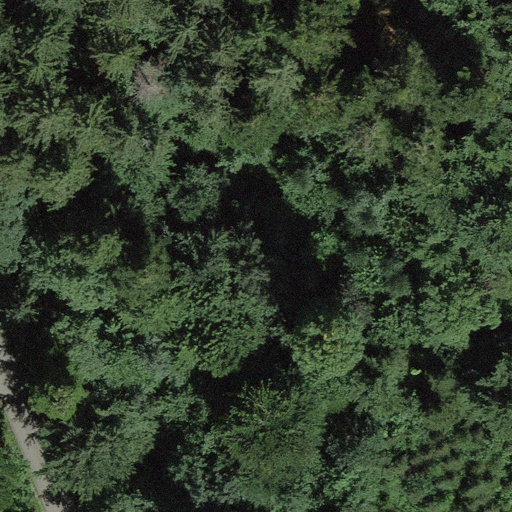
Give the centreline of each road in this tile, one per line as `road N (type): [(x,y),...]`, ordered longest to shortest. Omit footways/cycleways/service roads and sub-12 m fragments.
road 1 (track): [(438,0),(511,245)]
road 2 (residential): [(0,360),(64,511)]
